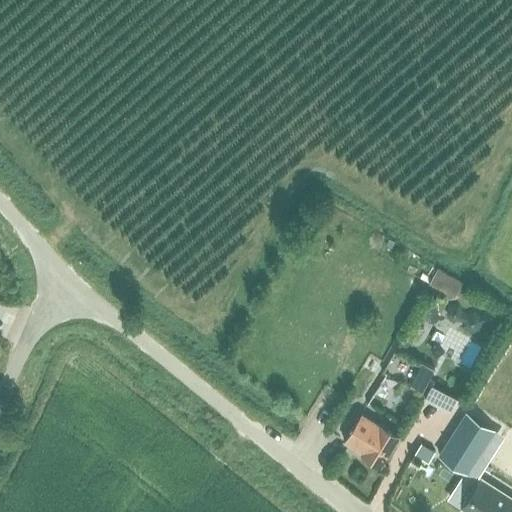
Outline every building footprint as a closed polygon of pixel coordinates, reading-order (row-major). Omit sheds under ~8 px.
[(430,281),(455,296),(464,281),(438,266),(430,281)] [(430,300),(423,305),(423,313),(431,317),(432,320),(440,316),(438,313),(438,304),(430,300)] [(449,305),(446,312),(450,320),(460,319),(461,320),(464,328),(471,333),(480,330),(484,322),(487,321),(495,323),(501,317),(499,309),(490,307),(484,313),(481,314),(474,310),(465,313),(463,312),(459,304),(449,305)] [(399,336),(396,342),(400,347),(406,347),(409,341),(406,335),(399,336)] [(422,392),(435,367),(422,361),(410,385),(422,392)] [(308,448),(338,388),(327,383),(297,443),(308,448)] [(362,413),(344,440),(362,451),(361,452),(381,465),(400,436),(380,423),(379,424),(362,413)] [(441,453),(440,455),(467,472),(494,430),(467,413),(441,453)] [(421,442),(415,453),(428,461),(435,451),(421,442)] [(511,511),(511,499),(480,478),(462,505),(472,511),(511,511)]
